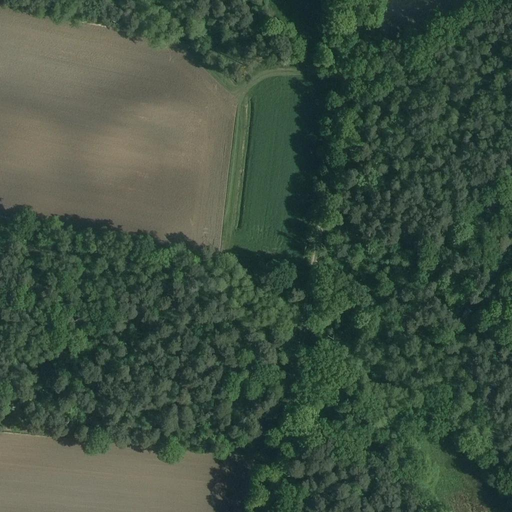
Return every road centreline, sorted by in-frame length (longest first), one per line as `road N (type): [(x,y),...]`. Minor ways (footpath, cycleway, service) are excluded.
road 1 (track): [(264,511),(328,225),(346,87)]
road 2 (track): [(291,385),(96,351),(0,307)]
road 3 (track): [(328,225),(490,313)]
road 4 (track): [(346,87),(506,0)]
